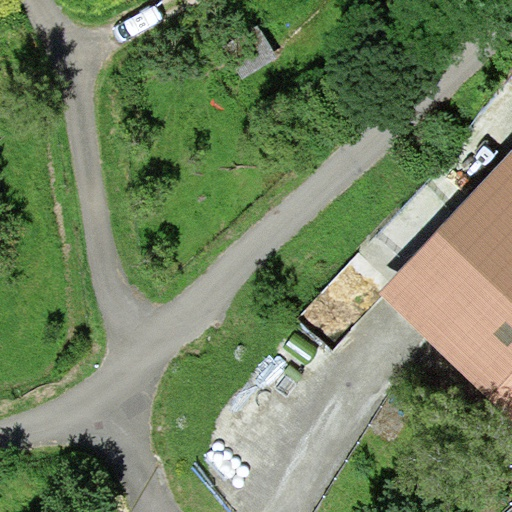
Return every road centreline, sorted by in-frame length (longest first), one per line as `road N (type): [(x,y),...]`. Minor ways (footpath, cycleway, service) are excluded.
road 1 (unclassified): [(137,377),(511,22)]
road 2 (residential): [(137,377),(96,107),(23,0)]
road 3 (unclassified): [(0,430),(137,377)]
